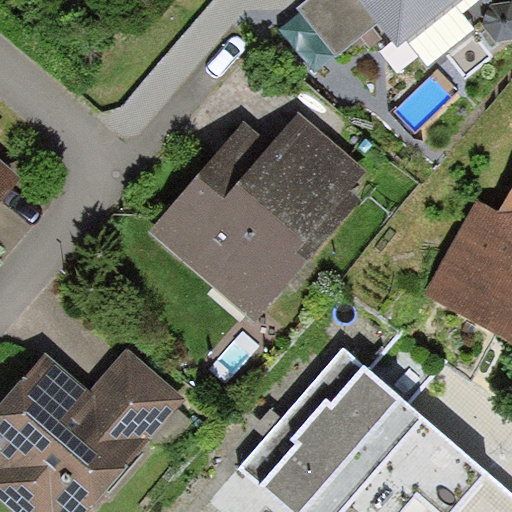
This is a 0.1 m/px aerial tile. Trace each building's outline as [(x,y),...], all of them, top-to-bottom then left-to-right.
[(378,26),(356,0),(311,0),(301,9),(340,57),(378,26)] [(463,0),(356,0),(378,26),(398,52),(463,0)] [(273,145),(246,122),(151,233),(257,323),(362,200),(349,189),(364,171),(298,115),(273,145)] [(0,137),(5,132),(0,127),(0,204),(22,180),(0,161),(0,137)] [(511,191),(499,214),(478,202),(424,295),(511,346),(511,191)] [(511,511),(511,496),(345,350),(231,480),(267,511),(511,511)] [(128,351),(91,395),(149,444),(186,400),(128,351)] [(91,395),(45,357),(7,401),(0,409),(0,501),(13,511),(92,511),(149,444),(91,395)] [(267,511),(231,480),(202,511),(267,511)]
